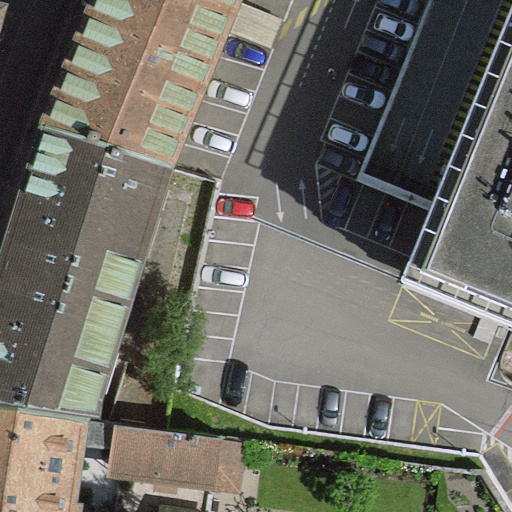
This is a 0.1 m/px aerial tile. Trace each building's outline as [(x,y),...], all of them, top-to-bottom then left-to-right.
[(99,0),(46,130),(172,168),(239,0),(99,0)] [(511,22),(407,283),(511,325),(511,22)] [(4,270),(129,309),(172,168),(46,130),(4,270)] [(0,281),(0,407),(76,418),(98,422),(100,400),(129,309),(4,270),(0,281)] [(0,511),(61,511),(72,442),(76,418),(0,407),(0,511)] [(167,432),(98,422),(76,418),(72,442),(124,449),(121,474),(216,486),(221,440),(167,432)]
